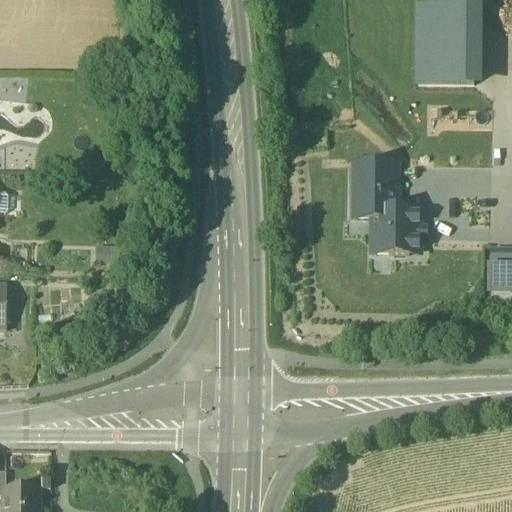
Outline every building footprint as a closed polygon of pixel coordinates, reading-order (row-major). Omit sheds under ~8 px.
[(419,88),(477,88),(476,11),(418,11),(419,88)] [(361,169),(360,196),(397,197),(397,169),(361,169)] [(372,223),(371,258),(409,258),(409,250),(420,250),(420,215),(396,215),(397,197),(360,196),(354,196),(354,222),(372,223)] [(511,298),(511,271),(491,272),(491,298),(511,298)] [(6,495),(5,495),(5,501),(4,511),(38,511),(39,495),(6,495)]
